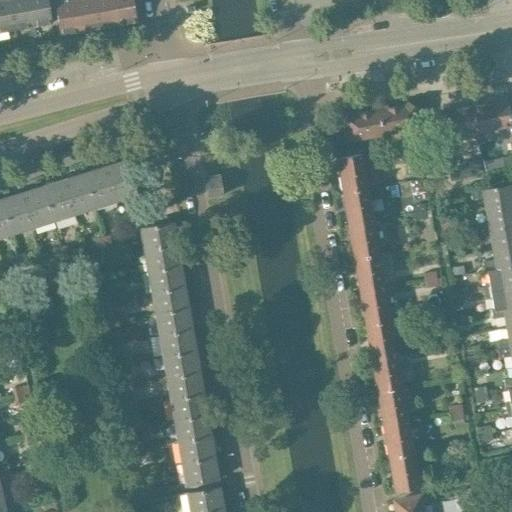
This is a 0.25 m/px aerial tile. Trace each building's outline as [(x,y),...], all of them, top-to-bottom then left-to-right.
[(8,0),(0,0),(0,32),(13,30),(8,0)] [(27,0),(8,0),(13,30),(32,26),(27,0)] [(47,0),(27,0),(32,26),(52,23),(51,22),(47,0)] [(73,0),(53,0),(59,34),(59,35),(79,32),(73,0)] [(92,0),(73,0),(79,32),(98,28),(92,0)] [(112,0),(92,0),(98,28),(117,25),(112,0)] [(132,0),(112,0),(117,25),(136,22),(136,21),(132,0)] [(507,101),(471,107),(476,131),(511,125),(507,101)] [(405,106),(377,111),(381,134),(417,128),(415,112),(417,109),(407,103),(405,106)] [(440,137),(476,131),(471,107),(436,113),(440,137)] [(346,141),(381,134),(377,111),(351,116),(347,113),(341,123),(344,125),(346,141)] [(338,158),(344,191),(367,187),(361,154),(355,155),(353,147),(341,150),(343,157),(338,158)] [(425,172),(423,160),(411,162),(413,174),(425,172)] [(126,162),(104,169),(113,200),(126,196),(129,204),(138,201),(136,194),(137,193),(132,178),(131,178),(126,162)] [(457,163),(457,176),(481,175),(480,162),(457,163)] [(448,169),(450,181),(457,180),(455,168),(448,169)] [(104,169),(82,175),(91,207),(113,200),(104,169)] [(82,175),(61,182),(70,214),(91,207),(82,175)] [(204,178),(207,198),(223,195),(219,176),(204,178)] [(61,182),(41,188),(50,220),(70,214),(61,182)] [(483,198),(485,211),(511,206),(508,185),(484,189),(484,184),(471,187),(472,191),(471,192),(472,200),(483,198)] [(367,187),(344,191),(349,224),(372,220),(367,187)] [(41,188),(20,194),(30,226),(50,220),(41,188)] [(20,194),(0,200),(0,204),(9,233),(30,226),(20,194)] [(0,204),(0,235),(9,233),(0,204)] [(412,206),(413,214),(425,212),(424,204),(412,206)] [(511,206),(485,211),(487,222),(477,224),(478,232),(511,226),(511,206)] [(425,212),(413,214),(414,221),(426,219),(425,212)] [(141,229),(145,250),(175,244),(171,223),(145,228),(144,220),(134,221),(136,230),(141,229)] [(372,220),(349,224),(355,258),(378,254),(372,220)] [(511,226),(478,232),(479,240),(490,238),(492,250),(511,246),(511,226)] [(109,245),(107,239),(107,237),(100,239),(103,247),(109,245)] [(103,247),(100,239),(94,240),(96,248),(103,247)] [(175,244),(145,250),(149,271),(179,266),(175,244)] [(511,246),(492,250),(494,260),(482,262),(484,272),(486,271),(486,272),(511,267),(511,246)] [(68,256),(65,249),(59,250),(61,258),(68,256)] [(61,258),(59,250),(52,252),(54,259),(61,258)] [(24,254),(18,256),(20,264),(27,263),(24,254)] [(378,254),(355,258),(361,291),(384,287),(378,254)] [(12,266),(20,264),(18,256),(10,258),(12,266)] [(179,266),(149,271),(152,292),(182,286),(179,266)] [(450,268),(452,276),(464,273),(462,266),(450,268)] [(511,267),(486,272),(488,283),(483,284),(485,292),(511,286),(511,267)] [(114,277),(112,270),(102,272),(104,279),(114,277)] [(423,274),(424,281),(436,279),(435,272),(423,274)] [(115,285),(114,277),(104,279),(105,287),(115,285)] [(436,279),(424,281),(425,288),(437,286),(436,279)] [(182,286),(152,292),(156,313),(186,308),(182,286)] [(511,286),(485,292),(486,299),(491,298),(493,309),(511,306),(511,286)] [(384,287),(361,291),(367,324),(390,320),(384,287)] [(454,290),(455,296),(467,294),(466,288),(454,290)] [(467,294),(455,296),(456,304),(468,302),(467,294)] [(511,306),(493,309),(492,310),(493,318),(504,317),(506,327),(511,325),(511,306)] [(186,308),(156,313),(160,335),(190,329),(186,308)] [(121,319),(120,312),(110,314),(111,321),(121,319)] [(458,319),(460,329),(468,327),(466,318),(458,319)] [(123,327),(121,319),(111,321),(112,329),(123,327)] [(390,320),(367,324),(373,358),(396,354),(390,320)] [(511,325),(506,327),(508,339),(496,341),(498,350),(499,350),(511,347),(511,325)] [(190,329),(160,335),(163,354),(193,349),(190,329)] [(437,340),(438,347),(451,345),(449,338),(437,340)] [(12,344),(3,346),(4,353),(14,351),(12,344)] [(451,345),(438,347),(440,355),(452,352),(451,345)] [(466,348),(467,355),(479,353),(478,346),(466,348)] [(511,347),(499,350),(500,358),(511,356),(511,363),(511,347)] [(193,349),(163,354),(167,376),(197,370),(193,349)] [(14,351),(4,353),(6,360),(15,359),(14,351)] [(129,360),(128,352),(119,354),(121,362),(129,360)] [(396,354),(373,358),(379,392),(402,388),(396,354)] [(130,368),(129,360),(121,362),(122,370),(130,368)] [(197,370),(167,376),(171,399),(201,393),(197,370)] [(511,378),(503,380),(504,390),(507,389),(511,388),(511,378)] [(23,394),(21,386),(11,389),(13,396),(23,394)] [(473,389),(474,396),(486,394),(485,387),(473,389)] [(402,388),(379,392),(384,424),(407,420),(402,388)] [(201,393),(171,399),(175,418),(204,413),(201,393)] [(25,402),(23,394),(13,396),(14,404),(25,402)] [(486,394),(474,396),(475,403),(487,401),(486,394)] [(136,405),(134,397),(126,399),(128,407),(136,405)] [(137,413),(136,405),(128,407),(129,414),(137,413)] [(449,406),(450,413),(462,412),(461,405),(449,406)] [(462,412),(450,413),(450,421),(463,419),(462,412)] [(204,413),(175,418),(178,440),(208,435),(204,413)] [(407,420),(384,424),(390,457),(413,453),(407,420)] [(477,428),(479,435),(491,433),(489,426),(477,428)] [(33,436),(31,428),(21,431),(22,438),(33,436)] [(491,433),(479,435),(480,442),(492,440),(491,433)] [(208,435),(178,440),(182,462),(212,457),(208,435)] [(35,444),(33,436),(22,438),(24,446),(35,444)] [(144,448),(142,440),(132,442),(133,449),(144,448)] [(145,455),(144,448),(133,449),(135,457),(145,455)] [(413,453),(390,457),(396,491),(419,487),(413,453)] [(212,457),(182,462),(186,485),(216,480),(212,457)] [(473,477),(472,469),(460,472),(461,479),(473,477)] [(41,471),(32,473),(33,480),(43,478),(41,471)] [(485,474),(486,482),(498,479),(497,472),(485,474)] [(43,478),(33,480),(35,487),(44,485),(43,478)] [(150,491),(149,482),(139,484),(140,493),(150,491)] [(187,493),(190,511),(199,511),(221,508),(217,487),(187,493)] [(465,497),(477,495),(476,487),(464,489),(465,497)] [(488,494),(490,501),(502,499),(500,492),(488,494)] [(420,511),(418,497),(395,501),(396,511),(420,511)]
